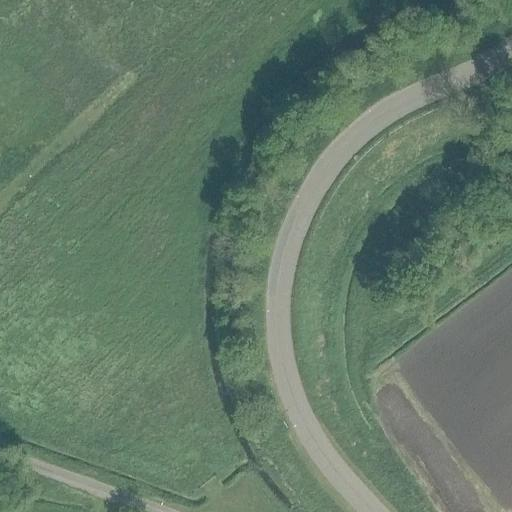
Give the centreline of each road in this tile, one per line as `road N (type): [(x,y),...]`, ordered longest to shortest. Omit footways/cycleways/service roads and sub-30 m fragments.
road 1 (tertiary): [(370,511),(308,430),(281,363),(276,278),(295,218),(336,154),(383,113),(511,47)]
road 2 (unclassified): [(159,511),(0,449)]
